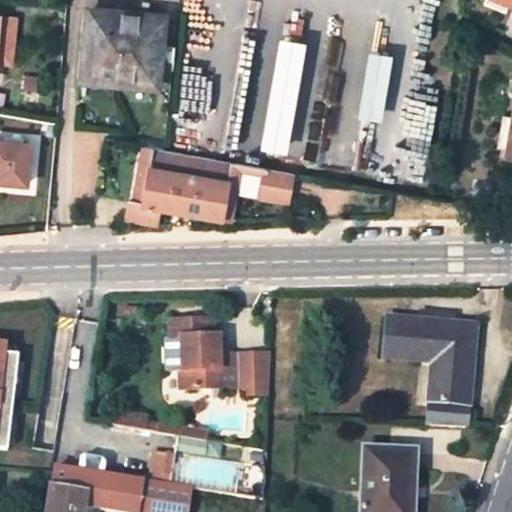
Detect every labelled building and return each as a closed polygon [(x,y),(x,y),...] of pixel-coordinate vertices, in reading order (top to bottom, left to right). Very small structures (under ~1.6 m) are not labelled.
[(511,0),(485,0),(485,3),(508,10),(509,6),(511,6),(511,0)] [(156,86),(162,18),(89,11),(87,32),(93,33),(89,74),(131,78),(130,84),(156,86)] [(337,42),(283,33),(263,149),(309,157),(327,50),(335,51),(337,42)] [(362,117),(387,120),(395,52),(370,49),(362,117)] [(134,108),(135,110),(137,112),(139,114),(142,114),(144,114),(147,113),(149,112),(151,109),(151,107),(151,104),(150,102),(148,100),(146,98),(143,98),(141,98),(138,99),(136,100),(135,103),(134,105),(134,108)] [(511,117),(502,115),(496,147),(506,149),(511,117)] [(105,140),(96,138),(91,171),(99,173),(105,140)] [(32,145),(0,141),(0,186),(28,190),(32,145)] [(128,202),(125,219),(156,225),(158,208),(230,222),(235,193),(226,191),(232,162),(162,149),(144,146),(133,203),(128,202)] [(265,168),(260,198),(288,203),(294,173),(270,169),(265,168)] [(450,324),(451,317),(422,314),(421,322),(450,324)] [(426,427),(465,428),(467,405),(474,327),(450,324),(421,322),(386,319),(383,358),(431,363),(441,364),(440,382),(430,381),(428,402),(426,427)] [(181,391),(237,389),(235,355),(211,356),(211,347),(215,344),(216,341),(215,338),(212,336),(211,336),(210,321),(167,323),(168,339),(178,339),(181,391)] [(0,450),(7,452),(18,356),(0,354),(0,450)] [(235,355),(237,389),(267,388),(268,354),(235,355)] [(431,363),(430,381),(440,382),(441,364),(431,363)] [(145,417),(112,411),(109,426),(142,431),(144,423),(145,417)] [(204,442),(205,433),(144,423),(142,431),(204,442)] [(410,511),(413,451),(363,449),(360,511),(410,511)] [(152,452),(147,482),(168,485),(173,456),(152,452)] [(105,459),(74,454),(71,470),(53,466),(49,485),(85,493),(83,507),(112,511),(163,511),(168,485),(147,482),(102,475),(105,459)] [(49,485),(45,511),(82,511),(83,507),(85,493),(49,485)] [(163,511),(188,511),(192,492),(168,485),(163,511)]
